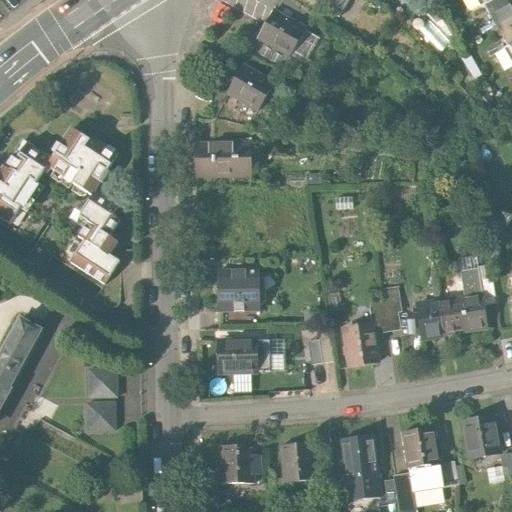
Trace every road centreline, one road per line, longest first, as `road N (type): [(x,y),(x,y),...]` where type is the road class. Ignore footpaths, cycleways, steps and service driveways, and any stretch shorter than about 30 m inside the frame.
road 1 (residential): [(162,0),(165,417)]
road 2 (residential): [(511,379),(335,407),(165,417)]
road 3 (primary): [(0,77),(103,0)]
